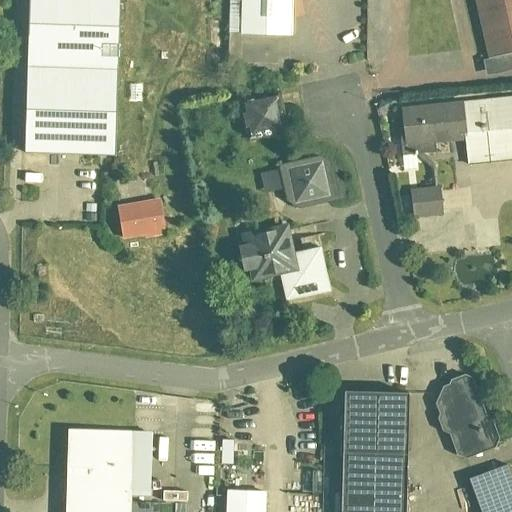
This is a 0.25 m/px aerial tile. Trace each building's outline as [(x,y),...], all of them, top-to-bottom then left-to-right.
[(112,0),(25,0),(19,157),(106,160),(112,0)] [(225,0),(225,36),(288,38),(288,0),(225,0)] [(511,0),(463,0),(476,60),(511,52),(511,0)] [(277,95),(242,103),(250,137),(285,129),(277,95)] [(511,98),(402,108),(406,149),(465,144),(467,163),(511,159),(511,98)] [(329,196),(322,163),(288,171),(295,204),(329,196)] [(438,216),(437,187),(408,188),(409,218),(438,216)] [(161,201),(118,209),(124,241),(167,234),(161,201)] [(289,225),(241,236),(251,281),(299,270),(289,225)] [(438,405),(443,417),(440,421),(444,432),(449,433),(458,455),(467,458),(497,445),(471,379),(445,390),(438,405)] [(401,511),(405,393),(339,391),(335,511),(401,511)] [(127,511),(130,436),(63,434),(60,511),(127,511)] [(511,511),(511,480),(507,468),(468,483),(479,511),(511,511)] [(221,490),(220,511),(261,511),(261,491),(221,490)]
